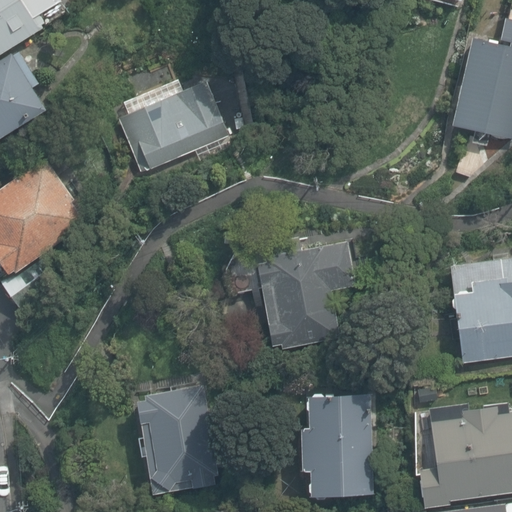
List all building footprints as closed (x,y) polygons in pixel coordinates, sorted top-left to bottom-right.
[(0,0),(0,46),(33,27),(28,19),(50,6),(46,0),(0,0)] [(511,42),(475,35),(456,124),(511,135),(511,42)] [(42,81),(20,46),(0,58),(0,132),(42,106),(30,88),(42,81)] [(200,77),(117,113),(142,170),(225,134),(200,77)] [(83,220),(38,156),(0,182),(0,258),(6,267),(11,264),(14,269),(83,220)] [(350,242),(260,258),(278,349),(343,337),(334,289),(358,284),(350,242)] [(511,258),(455,264),(465,361),(511,356),(511,258)] [(205,382),(137,393),(154,495),(222,484),(205,382)] [(371,394),(313,395),(314,425),(303,425),(304,468),(318,468),(318,490),(372,489),(371,394)] [(470,402),(431,407),(439,465),(423,468),(427,501),(511,489),(511,410),(471,416),(470,402)] [(416,511),(508,511),(507,500),(416,511)]
